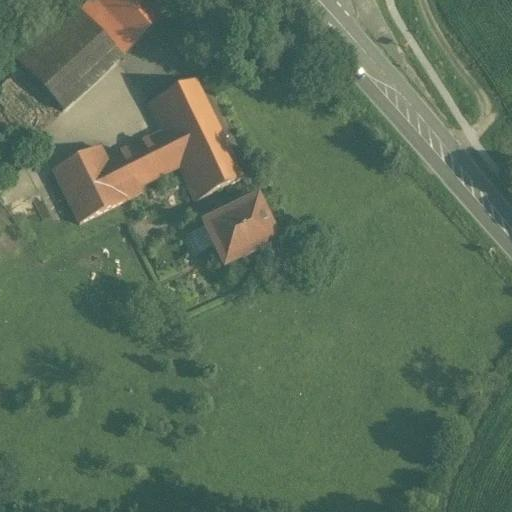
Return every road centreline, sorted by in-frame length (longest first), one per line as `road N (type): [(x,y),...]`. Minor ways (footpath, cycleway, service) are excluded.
road 1 (secondary): [(511,234),(310,0)]
road 2 (track): [(447,159),(485,122),(483,107),(423,0)]
